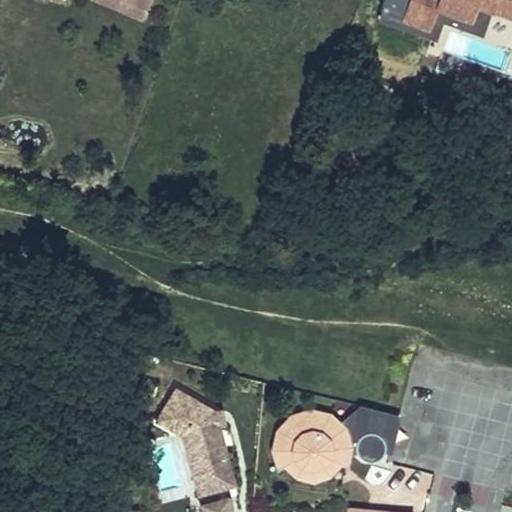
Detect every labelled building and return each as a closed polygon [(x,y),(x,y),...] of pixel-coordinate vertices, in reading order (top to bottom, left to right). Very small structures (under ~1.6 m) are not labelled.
[(131,0),(95,0),(141,19),(147,6),(131,0)] [(389,16),(386,25),(438,43),(445,22),(487,36),(495,13),(511,18),(511,0),(387,0),(382,14),(389,16)] [(174,387),(155,421),(181,435),(189,464),(205,460),(213,490),(235,484),(219,424),(215,409),(174,387)] [(352,422),(345,428),(349,446),(355,447),(356,451),(359,457),(364,460),(370,461),(376,459),(379,458),(381,456),(385,446),(391,446),(399,416),(359,406),(347,418),(352,422)] [(221,408),(215,409),(219,424),(225,423),(221,408)] [(275,447),(280,466),(286,462),(296,457),(303,463),(312,465),(321,463),(328,456),(339,462),(345,465),(347,454),(349,446),(345,428),(340,424),(330,414),(311,409),(293,414),(280,428),(275,447)] [(352,422),(347,418),(340,424),(345,428),(352,422)] [(296,457),(286,462),(297,473),(312,477),(327,473),(339,462),(328,456),(321,463),(312,465),(303,463),(296,457)] [(205,460),(189,464),(197,494),(213,490),(205,460)] [(202,510),(202,511),(231,511),(232,508),(229,495),(199,504),(202,510)]
